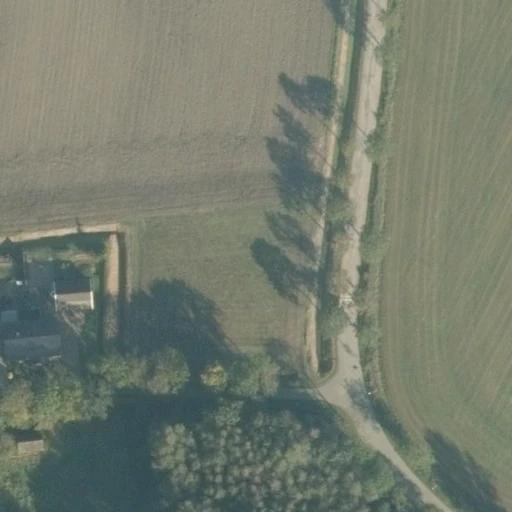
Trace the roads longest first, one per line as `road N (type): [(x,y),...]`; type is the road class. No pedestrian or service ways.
road 1 (tertiary): [(355,393),(347,296),(376,0)]
road 2 (unclassified): [(0,397),(67,390),(355,393)]
road 3 (tertiary): [(439,511),(385,458),(355,393)]
